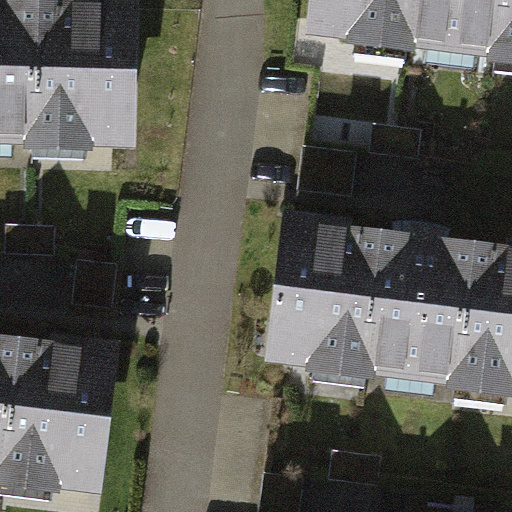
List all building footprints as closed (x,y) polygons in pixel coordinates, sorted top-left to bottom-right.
[(135,0),(0,0),(0,153),(129,159),(135,0)] [(511,0),(314,0),(308,49),(511,74),(511,0)] [(306,182),(358,191),(366,150),(313,141),(306,182)] [(511,234),(284,206),(266,352),(511,382),(511,234)] [(83,257),(80,298),(119,300),(122,259),(83,257)] [(121,354),(0,340),(0,470),(106,483),(121,354)]
